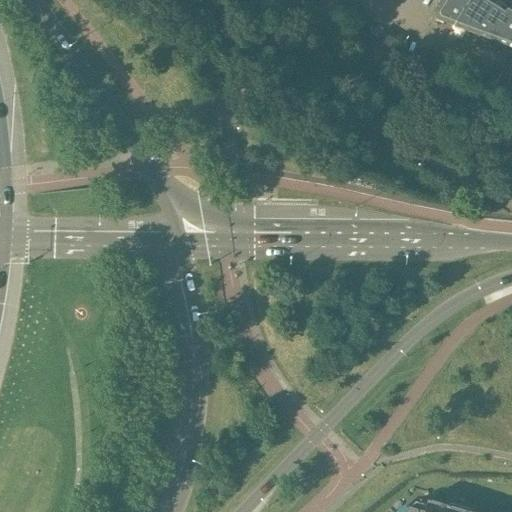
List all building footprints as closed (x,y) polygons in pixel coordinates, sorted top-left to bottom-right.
[(438,18),(454,24),(469,0),(441,0),(436,10),(438,18)] [(469,0),(454,24),(477,32),(496,1),(494,0),(469,0)] [(498,40),(511,18),(511,11),(496,1),(477,32),(498,40)] [(511,18),(498,40),(511,45),(511,18)] [(381,30),(372,48),(390,58),(400,40),(381,30)] [(424,511),(409,506),(411,511),(473,511),(427,499),(424,511)]
